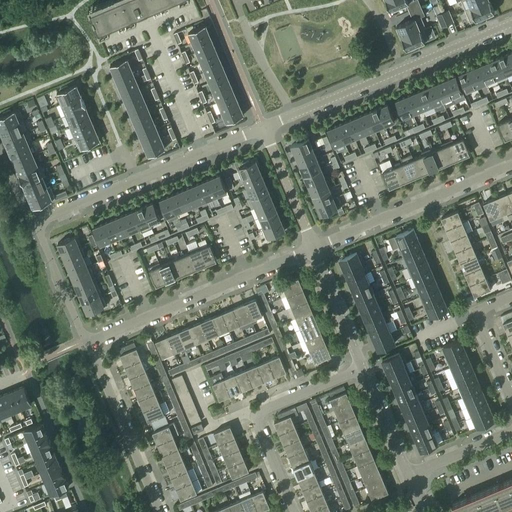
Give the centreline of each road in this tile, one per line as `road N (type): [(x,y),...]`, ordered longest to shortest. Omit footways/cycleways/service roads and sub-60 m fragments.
road 1 (residential): [(85,341),(39,235),(42,222),(263,129)]
road 2 (residential): [(263,129),(511,23)]
road 3 (residential): [(85,341),(311,247)]
road 4 (residential): [(291,511),(253,426),(254,408),(359,361)]
road 5 (residential): [(311,247),(511,163)]
road 6 (residential): [(157,511),(85,341)]
road 7 (residential): [(511,406),(476,317),(511,297)]
road 8 (residential): [(311,247),(263,129)]
road 9 (residential): [(408,475),(359,361)]
road 10 (residential): [(359,361),(311,247)]
